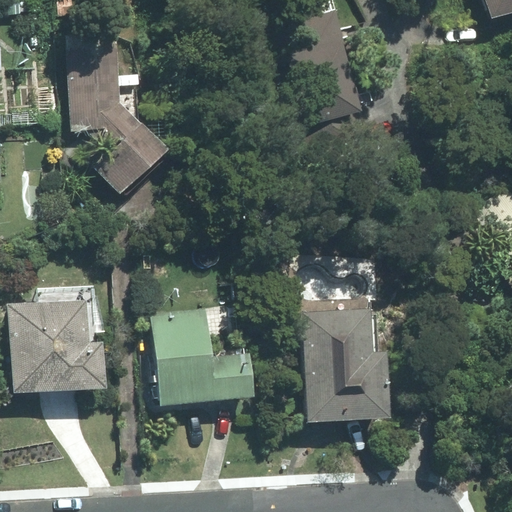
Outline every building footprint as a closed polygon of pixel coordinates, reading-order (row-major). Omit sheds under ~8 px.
[(341,71),(325,0),(300,0),(273,6),(284,58),(274,60),(289,130),(341,119),(331,73),(341,71)] [(511,0),(470,0),(477,24),(511,14),(511,0)] [(153,155),(107,109),(107,89),(123,90),(126,41),(61,36),(55,134),(83,136),(98,151),(76,174),(105,203),(153,155)] [(511,272),(511,206),(504,211),(494,192),(436,223),(473,293),(511,272)] [(70,348),(70,312),(83,312),(83,279),(23,279),(23,310),(0,310),(0,398),(87,398),(87,348),(70,348)] [(195,312),(137,317),(146,412),(239,404),(235,358),(199,361),(195,312)] [(345,317),(286,318),(288,431),(371,429),(370,359),(346,360),(345,317)]
